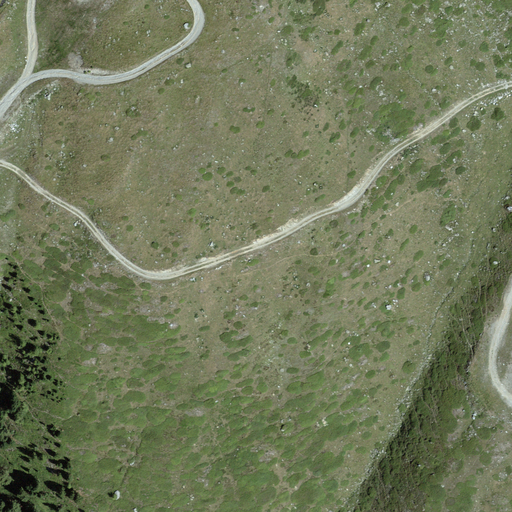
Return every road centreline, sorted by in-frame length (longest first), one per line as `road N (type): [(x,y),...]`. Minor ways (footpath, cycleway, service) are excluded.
road 1 (track): [(0,165),(159,281),(358,199),(391,151),(511,81)]
road 2 (track): [(192,0),(201,17),(195,33),(132,74),(100,83),(31,79)]
